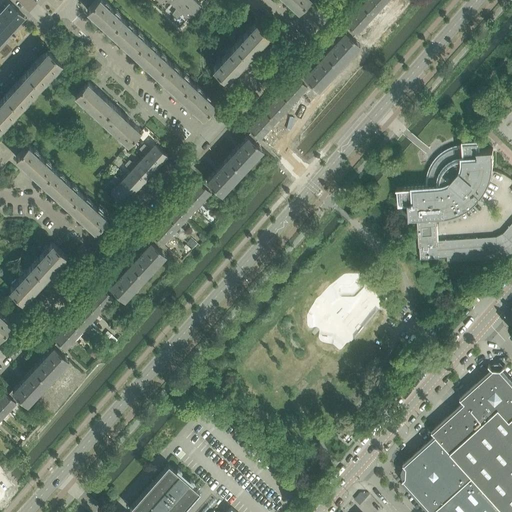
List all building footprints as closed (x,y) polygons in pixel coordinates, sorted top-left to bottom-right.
[(110,30),(122,17),(103,0),(95,0),(87,9),(110,30)] [(174,16),(188,0),(174,0),(172,2),(177,7),(172,13),(174,16)] [(194,0),(188,0),(174,16),(177,18),(183,13),(188,17),(200,4),(199,4),(194,0)] [(287,0),(297,9),(305,0),(287,0)] [(10,2),(2,11),(16,24),(24,16),(10,2)] [(2,11),(0,12),(0,23),(9,32),(16,24),(2,11)] [(122,17),(110,30),(133,51),(145,38),(122,17)] [(0,23),(0,38),(2,40),(9,32),(0,23)] [(133,51),(136,54),(147,65),(156,73),(168,59),(145,38),(133,51)] [(48,49),(27,72),(40,84),(61,61),(48,49)] [(166,82),(170,86),(179,94),(191,81),(168,59),(156,73),(166,82)] [(5,95),(19,107),(40,84),(27,72),(5,95)] [(113,104),(107,99),(87,80),(75,93),(101,117),(113,104)] [(179,94),(192,106),(202,115),(214,102),(191,81),(179,94)] [(0,100),(0,127),(19,107),(5,95),(0,100)] [(139,128),(125,115),(113,104),(101,117),(127,141),(139,128)] [(248,135),(236,147),(227,157),(242,170),(262,148),(248,135)] [(469,259),(467,238),(446,239),(446,243),(438,244),(436,215),(443,214),(447,214),(452,213),(457,211),(462,209),(466,207),(470,204),(474,201),(479,197),(477,195),(479,193),(480,195),(483,192),(485,188),(488,183),(490,179),(491,175),(492,170),(493,164),(493,161),(493,158),(493,152),(493,149),(493,148),(478,149),(478,141),(463,142),(463,139),(462,139),(463,146),(459,146),(456,147),(452,148),(449,150),(446,152),(442,154),(443,159),(438,164),(433,164),(431,168),(430,171),(429,175),(428,178),(428,182),(428,185),(396,187),(396,188),(399,188),(400,203),(408,202),(409,217),(410,217),(410,216),(417,216),(419,246),(420,258),(447,257),(447,260),(469,259)] [(42,181),(54,167),(28,143),(16,156),(42,181)] [(141,146),(160,163),(167,155),(168,155),(155,143),(150,148),(144,143),(141,146)] [(160,163),(141,146),(139,148),(145,154),(140,159),(153,171),(160,163)] [(227,157),(215,169),(206,179),(221,193),(242,170),(227,157)] [(127,162),(136,170),(146,179),(153,171),(140,159),(136,164),(129,159),(127,162)] [(130,170),(125,175),(138,187),(146,179),(136,170),(127,162),(125,164),(130,170)] [(54,167),(42,181),(68,205),(80,191),(54,167)] [(112,178),(131,195),(138,187),(125,175),(121,180),(114,175),(112,178)] [(131,195),(112,178),(110,180),(115,186),(111,191),(123,203),(124,203),(131,195)] [(191,189),(202,199),(210,191),(198,180),(191,189)] [(202,199),(191,189),(183,197),(194,208),(202,199)] [(80,191),(68,205),(94,229),(106,216),(80,191)] [(175,206),(186,216),(194,208),(183,197),(175,206)] [(186,216),(175,206),(167,215),(178,225),(186,216)] [(159,223),(170,234),(178,225),(167,215),(159,223)] [(467,238),(469,259),(499,257),(502,257),(504,256),(506,256),(509,255),(511,254),(511,252),(511,222),(503,233),(497,236),(467,238)] [(170,234),(159,223),(151,232),(162,242),(170,234)] [(202,241),(206,236),(202,232),(198,237),(202,241)] [(196,243),(191,238),(187,242),(192,247),(196,243)] [(130,262),(136,267),(144,275),(165,253),(150,240),(130,262)] [(31,265),(44,277),(65,254),(52,241),(31,265)] [(109,284),(124,298),(144,275),(136,267),(130,262),(109,284)] [(44,277),(31,265),(10,287),(23,300),(44,277)] [(113,296),(101,285),(93,294),(105,304),(113,296)] [(85,303),(97,313),(105,304),(93,294),(85,303)] [(78,311),(89,321),(97,313),(85,303),(78,311)] [(0,311),(0,333),(11,322),(0,311)] [(70,320),(81,330),(89,321),(78,311),(70,320)] [(62,328),(73,339),(81,330),(70,320),(62,328)] [(118,333),(126,324),(123,321),(120,324),(119,324),(114,329),(118,333)] [(54,337),(57,340),(65,347),(73,339),(62,328),(54,337)] [(116,339),(114,337),(107,331),(103,335),(112,343),(113,344),(117,340),(116,339)] [(53,345),(42,357),(33,367),(48,381),(68,358),(53,345)] [(33,367),(22,379),(12,389),(27,403),(48,381),(33,367)] [(511,511),(511,380),(501,368),(493,368),(461,397),(460,397),(464,402),(433,430),(432,430),(436,435),(436,434),(506,511),(511,511)] [(16,401),(4,390),(0,395),(0,402),(8,409),(16,401)] [(337,433),(347,442),(356,432),(346,423),(337,433)] [(431,511),(432,511),(436,508),(440,511),(506,511),(436,434),(436,435),(404,463),(403,463),(406,466),(405,477),(402,479),(403,480),(403,479),(425,504),(432,511),(431,511)] [(236,511),(231,507),(226,511),(213,511),(212,511),(211,511),(180,511),(199,491),(192,484),(193,482),(194,482),(194,481),(194,480),(193,479),(192,479),(192,478),(191,478),(190,479),(189,479),(181,472),(181,471),(181,470),(181,469),(180,468),(179,467),(178,467),(178,468),(177,468),(176,470),(168,463),(129,507),(134,511),(236,511)]
